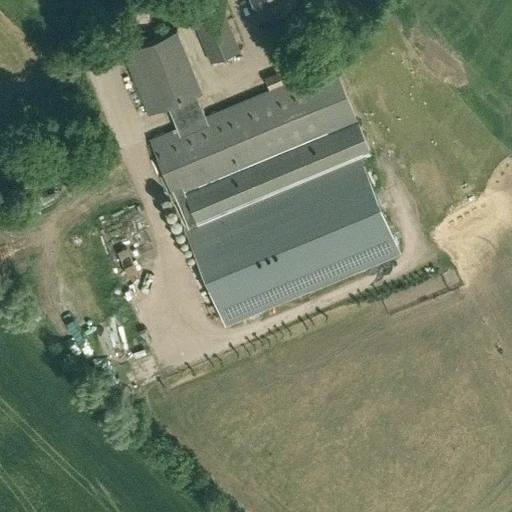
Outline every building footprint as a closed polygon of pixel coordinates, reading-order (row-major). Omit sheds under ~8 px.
[(211,62),(239,51),(219,0),(196,0),(188,3),(211,62)] [(252,0),(258,14),(271,9),(267,0),(252,0)] [(176,199),(187,224),(186,225),(227,323),(398,252),(358,154),(370,149),(333,63),(206,117),(197,94),(202,92),(177,31),(124,53),(150,115),(169,107),(177,129),(151,140),(175,199),(176,199)] [(107,156),(126,148),(118,131),(100,140),(107,156)] [(137,244),(127,246),(133,274),(143,272),(137,244)] [(135,350),(149,346),(142,322),(128,326),(135,350)]
